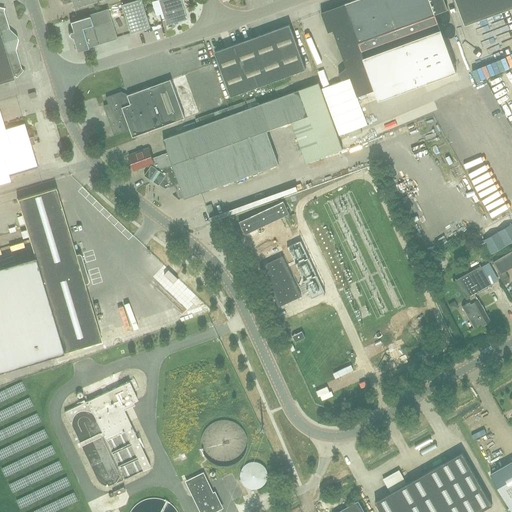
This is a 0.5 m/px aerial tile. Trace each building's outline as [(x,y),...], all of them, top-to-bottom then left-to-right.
[(63,0),(64,4),(72,1),(74,9),(102,0),(63,0)] [(135,0),(121,5),(122,6),(130,34),(149,28),(140,0),(135,0)] [(155,15),(162,13),(166,26),(187,19),(181,0),(157,0),(151,2),(155,15)] [(355,0),(345,4),(321,12),(329,32),(333,31),(346,68),(338,75),(343,80),(350,78),(371,134),(466,99),(429,0),(355,0)] [(511,7),(511,0),(455,0),(465,25),(511,7)] [(0,83),(14,79),(23,70),(22,68),(16,50),(17,46),(13,32),(9,29),(4,11),(4,9),(0,7),(0,83)] [(77,44),(79,50),(117,39),(108,11),(70,22),(73,32),(69,33),(68,34),(67,36),(68,39),(70,40),(72,41),(77,44)] [(306,69),(289,24),(252,38),(268,83),(306,69)] [(268,83),(252,38),(215,52),(231,96),(268,83)] [(130,42),(109,48),(111,54),(131,48),(130,42)] [(133,137),(185,118),(171,79),(128,95),(122,92),(106,97),(108,104),(104,105),(114,135),(130,129),(133,137)] [(168,153),(152,159),(148,148),(129,155),(134,170),(136,169),(137,170),(141,169),(141,167),(149,164),(150,167),(144,175),(150,179),(151,182),(154,181),(159,185),(160,184),(166,187),(176,184),(178,189),(177,191),(179,196),(181,197),(184,196),(185,198),(278,164),(266,131),(291,122),(306,163),(342,149),(319,82),(163,139),(168,153)] [(257,103),(255,98),(242,103),(242,102),(233,106),(233,105),(228,107),(195,119),(198,125),(230,112),(231,113),(235,111),(235,110),(238,109),(238,110),(257,103)] [(454,127),(465,122),(463,118),(452,123),(454,127)] [(37,167),(31,146),(24,123),(0,131),(0,129),(0,183),(10,181),(9,176),(37,167)] [(17,199),(26,230),(28,237),(29,239),(31,246),(34,255),(0,265),(0,371),(63,352),(101,341),(84,284),(87,283),(89,281),(81,254),(79,253),(75,254),(55,187),(17,199)] [(284,201),(239,222),(245,234),(290,214),(284,201)] [(505,271),(511,267),(511,251),(493,262),(500,273),(498,274),(504,284),(508,282),(509,279),(505,271)] [(279,307),(301,296),(283,256),(260,266),(279,307)] [(490,321),(484,310),(478,299),(478,300),(475,294),(492,285),(481,266),(456,280),(468,302),(462,306),(474,327),(481,323),(482,325),(490,321)] [(174,278),(165,268),(161,273),(169,282),(174,278)] [(306,337),(302,331),(293,336),(296,342),(306,337)] [(128,478),(130,477),(150,467),(124,410),(134,405),(133,402),(138,400),(134,392),(139,389),(134,379),(65,412),(96,479),(99,483),(103,485),(108,486),(113,485),(128,478)] [(462,452),(375,502),(380,511),(479,511),(492,505),(462,452)] [(511,461),(491,474),(506,500),(511,496),(511,461)] [(382,480),(389,493),(405,484),(398,470),(382,480)] [(269,471),(251,475),(254,490),(272,486),(269,471)] [(199,506),(214,499),(214,498),(203,476),(203,475),(188,482),(188,483),(189,483),(200,505),(199,505),(199,506)] [(365,511),(358,501),(338,511),(365,511)]
